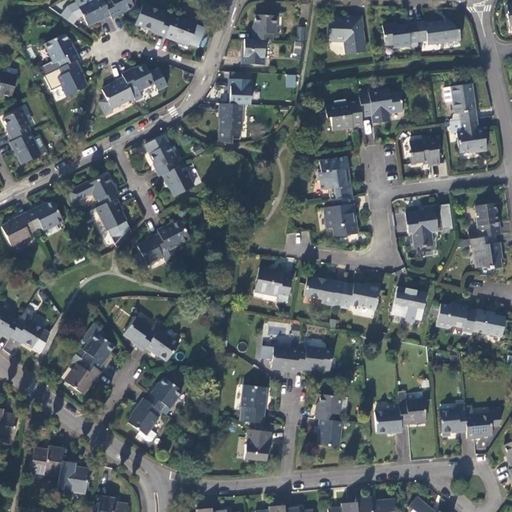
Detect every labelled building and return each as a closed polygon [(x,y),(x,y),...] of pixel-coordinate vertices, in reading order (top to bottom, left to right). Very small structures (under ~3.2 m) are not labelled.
[(102,0),(76,0),(75,0),(88,26),(103,19),(104,19),(111,16),(104,2),(102,0)] [(111,16),(113,20),(120,16),(119,14),(134,7),(130,0),(107,0),(104,2),(111,16)] [(158,34),(165,37),(173,17),(167,15),(167,13),(150,7),(143,27),(158,33),(158,34)] [(265,40),(273,40),(273,33),(276,33),(277,16),(255,15),(255,32),(253,32),(253,39),(265,40)] [(173,17),(165,37),(173,40),(173,38),(189,45),(197,25),(173,16),(173,17)] [(344,43),(346,52),(357,51),(359,54),(365,53),(361,19),(328,18),(328,37),(330,43),(344,43)] [(426,21),(416,22),(418,42),(427,40),(428,44),(461,40),(460,29),(449,20),(426,23),(426,21)] [(415,49),(419,48),(418,42),(416,22),(407,23),(407,27),(397,28),(397,24),(382,25),(385,46),(393,45),(394,49),(411,47),(415,49)] [(304,40),(305,27),(297,26),(296,39),(304,40)] [(76,61),(79,59),(72,45),(70,46),(64,34),(45,44),(54,63),(58,61),(61,69),(76,61)] [(253,39),(244,39),(244,57),(241,57),(241,65),(265,66),(265,40),(253,39)] [(294,41),(293,53),(301,54),(302,42),(294,41)] [(83,75),(76,61),(61,69),(58,70),(61,77),(58,78),(68,97),(88,89),(82,76),(83,75)] [(138,89),(139,91),(155,84),(146,65),(131,73),(130,71),(123,75),(124,78),(132,92),(138,89)] [(0,95),(12,98),(17,79),(0,73),(0,95)] [(296,75),(286,75),(286,87),(296,87),(296,75)] [(105,94),(97,97),(106,116),(113,112),(112,108),(134,97),(132,92),(124,78),(118,81),(118,82),(103,90),(105,94)] [(229,104),(242,104),(250,105),(251,81),(229,79),(228,87),(230,87),(229,104)] [(461,121),(477,119),(472,85),(451,88),(455,115),(460,115),(461,121)] [(360,101),(362,116),(372,115),(377,114),(379,122),(388,121),(387,113),(401,111),(398,93),(390,94),(389,89),(359,93),(360,101)] [(354,128),(364,127),(362,116),(360,101),(346,103),(346,100),(335,101),(336,105),(325,106),(327,115),(331,115),(333,127),(345,125),(345,124),(351,123),(352,128),(354,128)] [(220,129),(220,142),(224,143),(232,144),(232,137),(240,137),(241,130),(242,104),(229,104),(219,104),(219,111),(221,111),(220,129)] [(30,133),(31,133),(28,127),(30,126),(22,110),(4,119),(11,134),(10,135),(13,142),(30,133)] [(478,131),(477,119),(461,121),(462,133),(457,133),(460,153),(476,152),(477,153),(487,152),(484,131),(478,131)] [(13,142),(10,144),(13,150),(15,150),(23,165),(41,156),(33,139),(30,133),(13,142)] [(33,139),(41,156),(47,152),(39,136),(33,139)] [(440,164),(437,140),(411,143),(412,153),(410,153),(411,157),(412,157),(413,164),(429,162),(429,166),(440,164)] [(157,170),(160,177),(163,175),(177,168),(174,161),(176,160),(168,144),(149,153),(158,169),(157,170)] [(352,197),(353,196),(350,175),(347,176),(346,169),(349,168),(348,157),(319,160),(320,169),(317,170),(316,180),(320,181),(321,189),(331,188),(331,195),(331,200),(352,197)] [(194,186),(183,165),(177,168),(163,175),(166,181),(168,180),(176,195),(194,186)] [(99,199),(102,206),(117,198),(120,197),(116,190),(115,190),(107,175),(89,184),(88,182),(68,192),(74,203),(79,200),(82,196),(88,196),(93,193),(96,200),(99,199)] [(331,200),(329,200),(330,208),(324,209),(327,229),(332,228),(334,236),(340,237),(357,234),(355,219),(353,219),(351,206),(353,205),(352,197),(331,200)] [(97,209),(108,230),(127,220),(119,206),(120,205),(117,198),(102,206),(97,209)] [(26,213),(36,231),(42,228),(43,230),(56,224),(63,221),(52,202),(40,207),(40,206),(26,213)] [(495,236),(499,235),(494,203),(475,206),(478,230),(469,232),(470,240),(495,236)] [(438,232),(434,207),(422,209),(422,212),(405,214),(409,235),(411,234),(413,246),(419,246),(420,248),(433,246),(432,233),(438,232)] [(29,234),(36,231),(26,213),(12,220),(13,221),(1,227),(11,246),(30,237),(29,234)] [(108,230),(118,249),(132,232),(127,220),(108,230)] [(165,228),(158,231),(160,234),(168,250),(190,239),(181,221),(166,229),(165,228)] [(56,224),(43,230),(47,237),(59,232),(56,224)] [(154,239),(138,246),(141,252),(147,264),(147,265),(163,257),(167,264),(173,261),(168,251),(168,250),(160,234),(153,237),(154,239)] [(496,244),(495,236),(470,240),(471,249),(477,248),(478,255),(477,255),(479,267),(490,267),(491,270),(502,269),(500,260),(502,260),(500,243),(496,244)] [(147,264),(141,252),(132,257),(138,268),(147,264)] [(287,302),(292,275),(276,272),(276,270),(259,267),(255,291),(279,296),(278,301),(287,302)] [(340,307),(344,283),(307,277),(304,296),(322,299),(322,303),(340,307)] [(354,285),(344,283),(340,307),(349,309),(350,304),(375,309),(379,286),(368,284),(368,286),(354,284),(354,285)] [(421,320),(422,317),(424,309),(427,293),(422,291),(416,296),(397,293),(392,314),(421,320)] [(463,332),(472,334),(473,331),(477,311),(467,309),(467,307),(450,303),(450,306),(440,305),(436,325),(449,328),(454,326),(463,328),(463,332)] [(2,336),(9,340),(11,337),(19,322),(13,319),(14,317),(0,308),(0,332),(3,335),(2,336)] [(19,322),(11,337),(17,341),(18,339),(34,348),(44,330),(29,321),(34,312),(28,308),(21,319),(19,322)] [(491,312),(477,309),(477,311),(473,331),(502,337),(506,317),(491,314),(491,312)] [(159,330),(161,326),(156,323),(151,329),(137,319),(125,335),(139,345),(138,346),(144,351),(146,347),(159,330)] [(86,353),(82,359),(85,361),(98,371),(107,358),(106,357),(114,347),(102,338),(105,334),(100,328),(94,324),(82,340),(88,345),(83,351),(86,353)] [(179,345),(159,330),(146,347),(152,352),(153,351),(168,362),(179,345)] [(77,347),(73,353),(82,359),(86,353),(83,351),(77,347)] [(288,372),(296,373),(296,369),(298,350),(274,348),(272,368),(288,370),(288,372)] [(298,350),(296,369),(303,371),(304,369),(321,371),(321,369),(329,370),(331,351),(306,348),(305,350),(299,349),(298,350)] [(92,385),(101,373),(98,371),(85,361),(81,367),(78,365),(66,382),(83,395),(91,384),(92,385)] [(162,412),(166,406),(170,408),(182,391),(164,379),(157,389),(155,388),(147,400),(159,410),(162,412)] [(243,422),(264,424),(266,401),(264,401),(266,388),(244,385),(241,406),(245,407),(243,422)] [(398,393),(400,410),(401,424),(408,424),(408,422),(425,421),(424,400),(406,402),(405,392),(398,393)] [(317,411),(315,419),(319,419),(335,421),(336,415),(338,415),(341,398),(320,395),(318,411),(317,411)] [(147,400),(143,398),(134,411),(135,412),(128,423),(140,432),(145,436),(150,429),(158,418),(155,416),(159,410),(147,400)] [(348,399),(341,398),(338,415),(345,416),(348,399)] [(467,431),(465,407),(464,402),(456,404),(457,411),(454,411),(440,412),(442,433),(459,431),(459,432),(467,431)] [(467,431),(467,439),(475,439),(475,437),(492,435),(491,426),(498,426),(500,422),(499,409),(489,409),(489,414),(472,416),(471,407),(465,407),(467,431)] [(0,437),(13,440),(17,415),(4,413),(4,410),(0,409),(0,437)] [(394,433),(402,432),(401,424),(400,410),(375,412),(377,433),(394,431),(394,433)] [(338,447),(342,422),(335,421),(319,419),(318,427),(320,427),(318,444),(338,447)] [(145,436),(140,432),(138,434),(147,442),(149,443),(151,442),(153,441),(157,435),(150,429),(145,436)] [(269,449),(271,433),(250,430),(248,444),(246,444),(244,460),(266,462),(267,448),(269,449)] [(62,461),(64,449),(49,446),(48,449),(35,448),(31,472),(59,477),(62,461)] [(59,477),(57,490),(86,494),(90,469),(76,467),(77,463),(62,461),(59,477)] [(128,511),(129,506),(116,503),(117,499),(101,497),(98,511),(128,511)] [(435,511),(417,497),(408,507),(409,507),(413,510),(411,511),(435,511)] [(371,498),(356,499),(356,503),(356,511),(399,511),(401,500),(372,502),(371,498)] [(327,511),(356,511),(356,503),(341,504),(341,508),(327,509),(327,511)]
